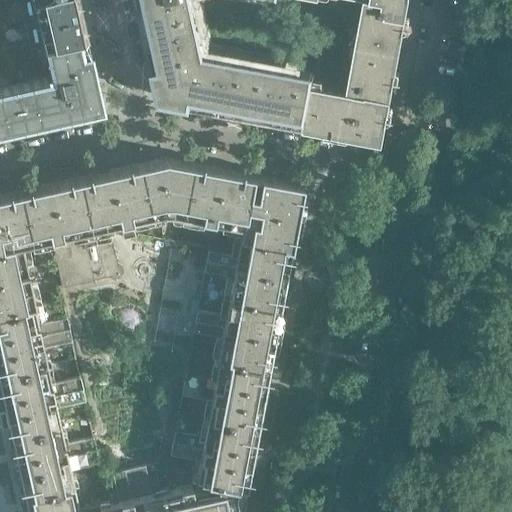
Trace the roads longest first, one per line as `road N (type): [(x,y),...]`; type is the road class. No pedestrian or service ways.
road 1 (residential): [(406,175),(340,511)]
road 2 (residential): [(406,175),(141,127)]
road 3 (residential): [(438,0),(406,175)]
road 4 (residential): [(141,127),(0,160)]
road 5 (residential): [(141,127),(111,0)]
